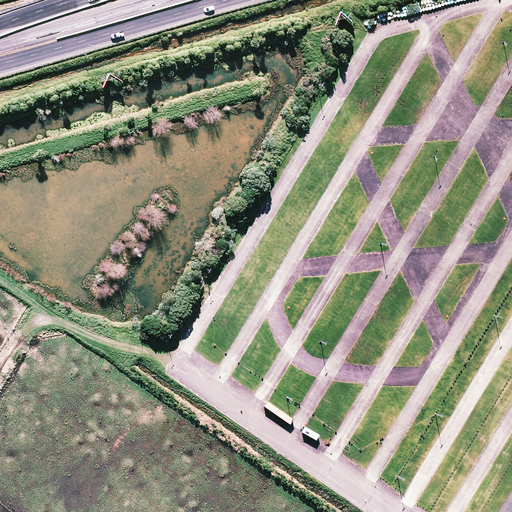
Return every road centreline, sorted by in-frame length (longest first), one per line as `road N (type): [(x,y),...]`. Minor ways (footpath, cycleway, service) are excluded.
road 1 (unclassified): [(172,359),(394,511)]
road 2 (trunk): [(203,0),(0,61)]
